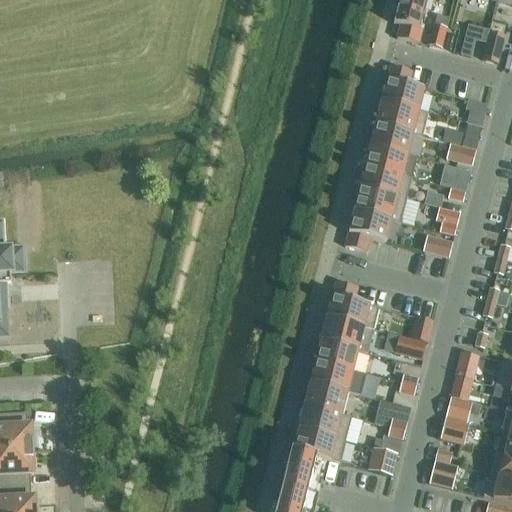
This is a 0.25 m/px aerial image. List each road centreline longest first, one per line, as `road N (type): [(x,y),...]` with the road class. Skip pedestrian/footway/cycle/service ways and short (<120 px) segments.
road 1 (residential): [(511,77),(402,511)]
road 2 (residential): [(75,511),(74,412),(66,390),(0,389)]
